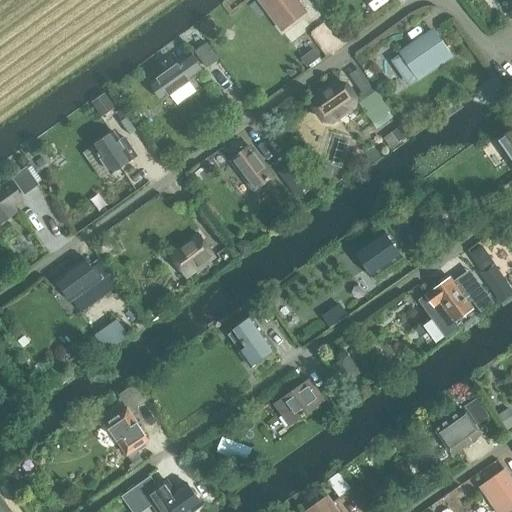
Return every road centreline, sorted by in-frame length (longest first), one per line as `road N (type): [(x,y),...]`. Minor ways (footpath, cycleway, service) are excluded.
road 1 (residential): [(85,511),(511,205)]
road 2 (residential): [(0,298),(430,0)]
road 3 (residential): [(412,511),(511,442)]
